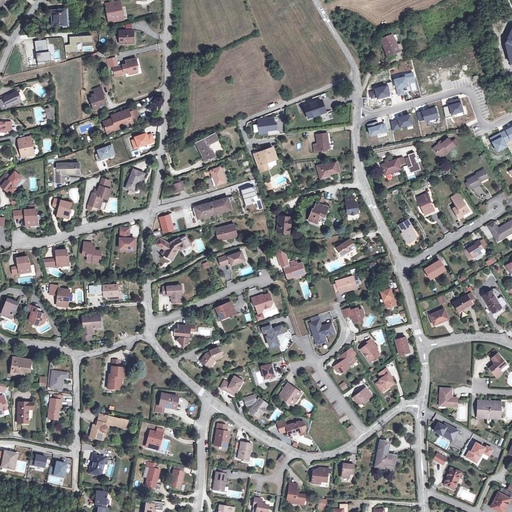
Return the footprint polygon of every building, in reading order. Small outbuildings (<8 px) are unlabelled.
[(120,1),(106,4),(109,22),(124,19),(120,1)] [(65,10),(52,11),(53,26),(66,25),(65,10)] [(133,30),(120,31),(120,43),(133,43),(132,33),(133,30)] [(382,38),(381,39),(388,55),(399,50),(392,34),(391,35),(382,38)] [(47,40),(35,41),(38,62),(46,61),(45,52),(47,51),(48,51),(47,40)] [(126,63),(116,66),(119,74),(129,71),(129,73),(135,72),(134,68),(137,67),(136,63),(137,62),(136,57),(125,60),(126,63)] [(104,93),(101,87),(95,89),(96,93),(92,95),(93,97),(90,98),(94,109),(107,105),(105,100),(103,101),(101,94),(104,93)] [(17,91),(3,98),(4,98),(0,100),(0,104),(2,109),(7,107),(8,107),(15,103),(16,104),(22,101),(17,91)] [(321,99),(304,105),(309,118),(325,112),(321,99)] [(113,119),(104,122),(108,132),(117,129),(117,127),(125,124),(125,125),(132,123),(131,121),(140,118),(136,109),(128,112),(127,110),(112,116),(113,119)] [(273,118),(258,120),(260,134),(268,133),(268,131),(278,129),(277,123),(274,123),(273,118)] [(218,140),(214,133),(196,142),(206,161),(216,156),(212,149),(211,150),(208,145),(218,140)] [(329,143),(328,133),(316,134),(318,144),(314,144),(315,152),(328,150),(327,143),(329,143)] [(21,142),(19,143),(22,157),(31,154),(30,150),(33,150),(31,140),(30,140),(29,137),(21,139),(21,142)] [(441,142),(434,148),(440,156),(448,150),(448,152),(455,146),(454,145),(452,143),(449,138),(442,143),(441,142)] [(264,151),(255,154),(259,165),(260,164),(262,171),(269,168),(266,162),(277,158),(273,147),(267,150),(266,149),(263,150),(264,151)] [(415,153),(408,155),(409,157),(406,158),(411,173),(420,169),(415,153)] [(403,157),(397,159),(400,166),(405,164),(403,157)] [(386,163),(381,164),(385,175),(401,169),(400,166),(397,159),(388,162),(387,159),(384,160),(386,163)] [(327,163),(317,166),(320,176),(329,173),(330,174),(340,171),(338,162),(327,165),(327,163)] [(56,169),(56,182),(64,182),(63,174),(77,174),(76,163),(60,164),(60,169),(57,169),(56,169)] [(224,178),(220,167),(211,170),(213,176),(211,177),(215,185),(216,184),(217,185),(225,182),(224,179),(224,178)] [(134,169),(126,188),(135,191),(138,182),(141,183),(145,174),(134,169)] [(478,174),(467,179),(472,188),(480,184),(479,181),(480,180),(481,181),(488,177),(484,170),(477,173),(478,174)] [(0,184),(1,186),(7,191),(9,189),(13,192),(16,188),(15,187),(23,178),(15,171),(11,177),(7,173),(3,178),(2,177),(0,179),(0,184)] [(173,185),(172,185),(175,193),(184,189),(183,187),(181,182),(180,182),(173,185)] [(92,194),(89,204),(98,208),(102,197),(104,198),(108,199),(111,189),(100,186),(98,191),(97,191),(93,193),(93,194),(92,194)] [(427,194),(417,198),(424,213),(434,209),(427,194)] [(355,202),(354,196),(345,197),(348,214),(359,213),(358,205),(357,202),(355,202)] [(468,209),(460,196),(453,201),(456,206),(457,208),(454,210),(459,218),(463,216),(462,215),(461,213),(468,209)] [(211,203),(196,207),(197,212),(196,212),(198,218),(215,213),(231,208),(229,202),(227,198),(211,203)] [(71,203),(55,199),(53,206),(59,208),(57,216),(69,218),(71,209),(70,208),(71,203)] [(313,209),(309,220),(317,223),(320,216),(318,215),(319,213),(321,214),(321,215),(322,216),(325,217),(328,207),(319,204),(319,205),(316,204),(314,210),(313,209)] [(35,209),(18,211),(19,218),(25,218),(26,226),(38,225),(37,215),(36,215),(35,209)] [(174,229),(170,215),(159,218),(164,232),(174,229)] [(291,217),(279,216),(278,232),(288,233),(289,228),(290,228),(291,217)] [(412,227),(408,219),(399,225),(403,232),(402,233),(408,243),(417,237),(412,230),(411,231),(409,229),(412,227)] [(498,228),(492,232),(497,241),(505,236),(505,235),(509,233),(511,231),(511,220),(498,228)] [(488,226),(492,232),(498,228),(494,222),(488,226)] [(234,224),(216,229),(218,238),(227,236),(228,238),(237,236),(234,224)] [(120,227),(120,232),(128,232),(128,238),(129,238),(129,227),(120,227)] [(128,232),(120,232),(120,248),(130,248),(131,248),(132,248),(133,248),(133,247),(134,247),(134,246),(134,245),(135,244),(135,238),(129,238),(128,238),(128,232)] [(165,250),(163,254),(171,259),(178,248),(180,247),(180,248),(181,250),(186,248),(186,247),(190,245),(185,236),(180,239),(179,238),(171,242),(170,244),(166,241),(162,248),(165,250)] [(160,238),(156,244),(162,248),(166,241),(160,238)] [(350,239),(337,247),(342,255),(355,247),(350,239)] [(471,246),(463,251),(469,260),(481,252),(482,254),(485,252),(483,248),(482,247),(478,241),(478,240),(470,245),(471,246)] [(92,244),(84,243),(83,255),(88,255),(87,261),(98,262),(98,257),(100,258),(101,250),(96,250),(96,251),(95,251),(95,246),(92,246),(92,244)] [(179,249),(180,248),(180,247),(178,248),(171,259),(173,260),(179,249)] [(56,259),(50,259),(51,267),(69,265),(68,255),(67,255),(67,249),(56,250),(56,259)] [(227,255),(219,257),(222,265),(229,263),(229,262),(231,261),(232,265),(246,261),(243,251),(227,256),(227,255)] [(12,267),(13,274),(31,271),(29,261),(28,261),(27,256),(17,258),(18,266),(12,267)] [(493,257),(485,262),(488,266),(496,261),(493,257)] [(430,266),(424,269),(430,278),(445,269),(439,260),(432,265),(433,266),(431,267),(430,266)] [(288,262),(281,264),(282,267),(285,266),(286,269),(285,272),(286,273),(288,279),(294,278),(293,276),(299,274),(300,276),(304,274),(303,269),(304,269),(302,264),(298,265),(298,263),(290,265),(288,262)] [(354,277),(337,282),(338,284),(340,291),(340,294),(351,291),(351,289),(357,287),(354,277)] [(59,286),(55,285),(54,294),(58,295),(57,305),(68,307),(69,298),(67,298),(68,294),(70,294),(70,290),(59,288),(59,286)] [(104,285),(95,286),(96,293),(100,293),(100,289),(104,289),(104,293),(104,297),(109,296),(114,296),(114,295),(118,294),(118,285),(104,286),(104,285)] [(179,285),(163,287),(163,295),(169,295),(172,297),(172,303),(180,302),(180,294),(179,285)] [(389,285),(380,288),(381,291),(381,292),(385,305),(386,305),(395,303),(396,302),(391,288),(390,289),(389,285)] [(491,291),(483,296),(493,312),(501,307),(502,309),(505,308),(505,302),(504,300),(503,300),(501,297),(502,297),(499,292),(494,288),(492,289),(492,291),(491,291)] [(262,295),(252,298),(254,306),(255,305),(257,311),(260,310),(271,306),(273,303),(270,294),(262,296),(262,295)] [(466,294),(453,302),(458,311),(464,308),(463,308),(471,303),(466,294)] [(8,299),(2,314),(11,317),(17,302),(8,299)] [(229,302),(216,308),(220,318),(230,314),(232,315),(236,313),(233,306),(231,307),(229,302)] [(47,314),(47,313),(39,310),(40,306),(36,305),(31,320),(36,322),(36,323),(41,325),(44,323),(44,322),(46,318),(47,314)] [(350,309),(342,311),(345,318),(352,316),(354,322),(362,320),(365,316),(363,310),(359,311),(358,308),(351,310),(350,309)] [(444,309),(429,315),(433,324),(439,322),(439,321),(448,317),(444,309)] [(82,334),(82,340),(92,339),(91,334),(93,334),(92,328),(101,327),(100,314),(83,316),(84,328),(83,328),(83,334),(82,334)] [(310,323),(316,341),(325,338),(325,336),(335,332),(332,323),(324,325),(325,327),(322,327),(322,326),(320,320),(313,322),(310,323)] [(177,340),(182,345),(186,345),(190,341),(188,338),(188,335),(190,335),(190,326),(187,326),(179,325),(178,329),(175,329),(175,334),(180,335),(180,337),(177,340)] [(270,346),(278,343),(275,333),(277,333),(278,334),(284,332),(282,325),(276,327),(276,328),(272,329),(271,325),(264,328),(265,332),(267,331),(269,335),(267,336),(270,346)] [(271,348),(280,345),(276,333),(275,333),(278,343),(270,346),(271,348)] [(406,336),(395,339),(400,354),(405,353),(410,351),(409,347),(406,336)] [(366,346),(361,350),(368,359),(370,356),(373,360),(380,354),(377,350),(378,349),(371,339),(366,343),(367,345),(366,346)] [(206,353),(201,361),(208,366),(213,359),(214,359),(222,356),(219,347),(210,350),(211,351),(206,353)] [(348,350),(353,357),(357,354),(353,347),(348,350)] [(348,350),(338,357),(341,362),(334,367),(337,372),(342,373),(348,368),(349,367),(353,364),(350,359),(353,357),(348,350)] [(502,372),(499,369),(506,363),(497,352),(496,353),(491,357),(491,358),(494,361),(493,362),(494,363),(489,368),(496,377),(502,372)] [(12,364),(10,375),(23,376),(25,368),(29,369),(31,360),(16,358),(15,364),(12,364)] [(272,364),(262,366),(265,378),(275,376),(272,364)] [(109,374),(107,389),(118,390),(119,377),(121,377),(123,377),(124,368),(118,367),(111,366),(111,374),(109,374)] [(389,373),(386,369),(379,374),(382,378),(380,380),(380,381),(381,382),(377,385),(381,391),(389,385),(390,387),(395,384),(391,379),(388,374),(389,373)] [(64,372),(52,371),(50,388),(62,389),(63,380),(61,380),(62,378),(63,378),(63,377),(64,372)] [(226,380),(221,387),(231,393),(233,389),(236,391),(237,391),(244,380),(236,375),(231,383),(226,380)] [(342,391),(347,388),(345,382),(339,384),(342,391)] [(285,388),(280,395),(290,402),(293,399),(296,401),(302,393),(291,385),(288,391),(285,388)] [(452,388),(440,387),(439,403),(445,404),(445,406),(457,406),(457,397),(452,397),(451,396),(452,396),(452,388)] [(366,388),(353,398),(358,404),(360,402),(362,404),(372,396),(366,388)] [(157,405),(155,412),(163,413),(164,407),(176,409),(177,402),(176,402),(177,397),(161,394),(159,405),(157,405)] [(255,394),(245,397),(247,405),(250,404),(252,402),(254,399),(255,400),(256,399),(255,394)] [(255,404),(250,410),(259,416),(261,413),(263,412),(265,409),(265,407),(264,406),(267,402),(260,397),(257,401),(258,402),(256,404),(255,403),(255,404)] [(52,399),(51,399),(48,418),(55,419),(55,415),(58,416),(59,408),(60,408),(61,400),(52,399)] [(500,401),(478,400),(478,406),(479,406),(479,412),(478,412),(477,417),(500,418),(500,413),(498,413),(498,407),(500,407),(500,401)] [(34,403),(19,402),(18,423),(28,423),(28,409),(33,409),(34,403)] [(93,425),(90,437),(103,440),(105,432),(106,432),(106,431),(107,430),(108,424),(126,429),(128,420),(120,418),(120,419),(99,414),(97,422),(96,426),(95,425),(93,425)] [(303,430),(305,427),(303,422),(299,421),(286,426),(285,424),(278,427),(280,432),(287,429),(289,435),(303,430)] [(441,434),(442,434),(453,440),(458,430),(445,423),(444,425),(438,422),(434,430),(441,434)] [(226,425),(218,424),(216,430),(218,430),(216,446),(226,447),(228,437),(227,435),(227,432),(225,431),(226,425)] [(158,442),(160,442),(164,430),(158,428),(157,432),(150,430),(149,433),(146,447),(156,449),(158,442)] [(439,438),(451,444),(453,440),(442,434),(441,434),(439,438)] [(389,442),(380,440),(375,466),(381,467),(381,465),(384,466),(385,464),(393,466),(395,456),(387,454),(389,442)] [(252,444),(241,442),(238,458),(247,460),(248,451),(250,452),(252,444)] [(484,447),(475,442),(472,448),(471,450),(469,450),(466,457),(473,461),(477,454),(480,456),(485,447),(484,447)] [(485,444),(484,447),(485,447),(480,456),(482,457),(484,454),(489,456),(493,448),(485,444)] [(13,453),(5,451),(4,453),(2,467),(14,469),(16,456),(12,456),(13,453)] [(446,458),(437,453),(433,459),(442,465),(446,458)] [(45,457),(36,455),(36,456),(32,456),(30,465),(43,467),(45,457)] [(90,467),(89,473),(100,475),(105,459),(94,456),(92,460),(94,461),(92,468),(90,467)] [(147,478),(145,485),(155,488),(160,470),(154,468),(155,464),(147,462),(146,466),(144,477),(147,478)] [(66,465),(56,463),(55,469),(51,468),(49,475),(63,478),(66,465)] [(352,474),(353,465),(343,463),(341,477),(348,478),(349,475),(350,474),(352,474)] [(329,473),(330,469),(319,468),(319,472),(313,471),(312,483),(320,484),(320,481),(325,482),(326,473),(327,473),(329,473)] [(461,472),(451,468),(444,484),(454,488),(461,472)] [(170,486),(181,489),(185,472),(182,471),(177,470),(174,469),(170,486)] [(218,473),(216,472),(213,489),(222,491),(223,482),(225,482),(226,474),(218,473)] [(297,484),(289,483),(286,499),(288,500),(290,500),(290,502),(299,504),(300,500),(304,500),(305,495),(297,494),(295,494),(296,491),(297,484)] [(98,507),(97,511),(107,511),(108,508),(104,508),(104,505),(105,505),(107,493),(101,492),(101,494),(96,494),(95,503),(99,504),(98,507)] [(503,511),(510,498),(498,492),(491,507),(502,511),(503,511)] [(261,499),(254,498),(253,506),(257,507),(255,511),(266,511),(267,507),(262,507),(263,505),(263,503),(260,503),(261,499)] [(324,508),(326,499),(319,499),(317,506),(324,508)] [(146,502),(144,511),(153,511),(154,510),(162,511),(163,503),(154,502),(154,503),(151,503),(146,502)]
